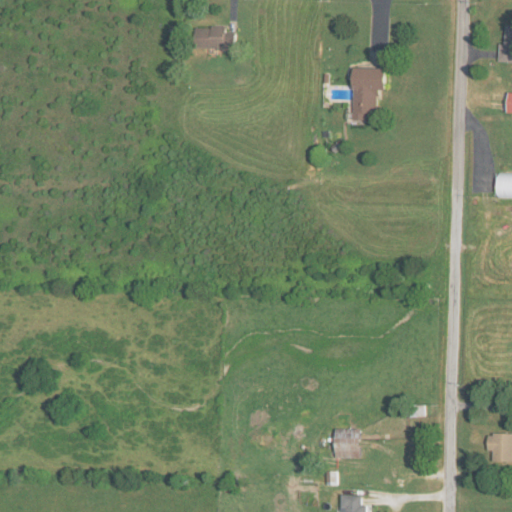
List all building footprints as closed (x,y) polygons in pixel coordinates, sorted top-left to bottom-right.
[(511,25),(507,25),(507,43),(502,43),(501,62),(511,62),(511,25)] [(237,48),(237,33),(227,32),(227,27),(197,27),(197,47),(237,48)] [(499,197),(511,197),(511,173),(500,173),(499,197)] [(426,417),(426,406),(409,406),(409,417),(426,417)] [(363,429),(339,429),(338,458),(363,459),(363,429)] [(511,433),(491,433),(491,451),(495,451),(495,462),(511,462),(511,433)] [(369,511),(369,506),(364,505),(364,495),(343,495),(342,511),(369,511)]
